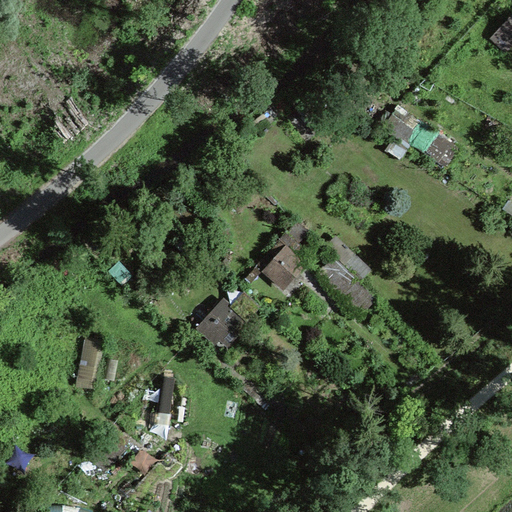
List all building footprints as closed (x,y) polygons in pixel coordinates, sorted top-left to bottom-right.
[(511,15),(493,37),(506,48),(511,42),(511,15)] [(360,279),(369,269),(338,239),(329,248),(360,279)] [(275,245),(284,253),(267,271),(282,285),(303,263),(279,241),(275,245)] [(215,321),(216,322),(210,328),(227,343),(243,326),(235,319),(239,315),(229,306),(215,321)] [(124,447),(108,433),(89,455),(104,469),(124,447)] [(80,482),(72,474),(62,485),(70,492),(80,482)]
